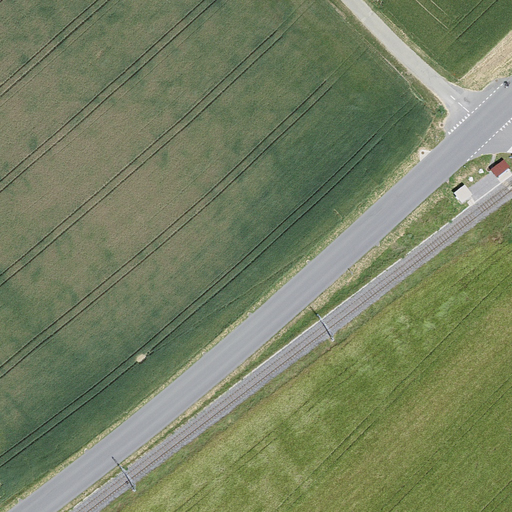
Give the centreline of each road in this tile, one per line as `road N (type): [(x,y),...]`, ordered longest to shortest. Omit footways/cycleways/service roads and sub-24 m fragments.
road 1 (tertiary): [(18,511),(243,340),(485,128)]
road 2 (unclassified): [(350,0),(485,128)]
